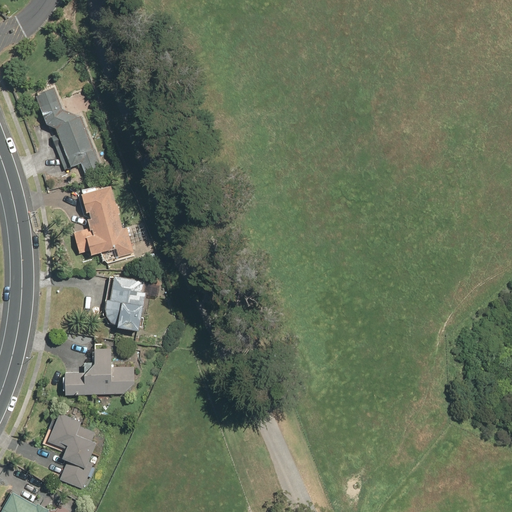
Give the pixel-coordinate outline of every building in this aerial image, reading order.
[(86,172),(102,165),(81,116),(64,107),(56,87),(36,95),(47,123),(57,127),(73,166),(82,163),(86,172)] [(120,256),(135,252),(128,226),(123,228),(111,185),(83,192),(92,226),(75,231),(82,257),(117,247),(120,256)] [(105,322),(140,329),(148,281),(113,275),(105,322)] [(66,371),(67,393),(136,391),(135,365),(113,366),(113,343),(95,344),(96,361),(86,361),(86,371),(66,371)] [(58,412),(44,444),(65,453),(63,458),(68,459),(60,479),(84,489),(95,462),(90,461),(98,442),(93,440),(97,431),(80,424),(81,421),(58,412)] [(50,511),(14,491),(5,507),(2,511),(50,511)]
